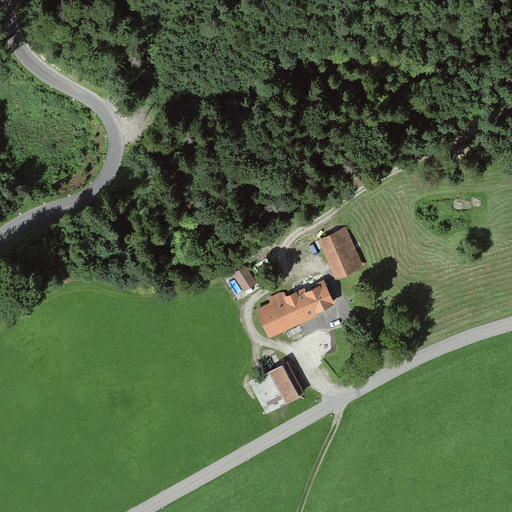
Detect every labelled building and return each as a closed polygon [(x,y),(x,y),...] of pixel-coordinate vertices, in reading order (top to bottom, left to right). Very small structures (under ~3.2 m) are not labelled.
[(352,231),(325,242),(340,280),(368,269),(352,231)] [(257,286),(248,269),(238,275),(248,291),(257,286)] [(276,304),(263,310),(274,336),(324,315),(323,313),(343,305),(333,280),(289,298),(288,294),(274,299),(276,304)] [(318,363),(347,352),(337,326),(308,337),(318,363)] [(269,376),(255,383),(272,417),(310,397),(294,364),(286,368),(278,353),(261,362),(269,376)]
